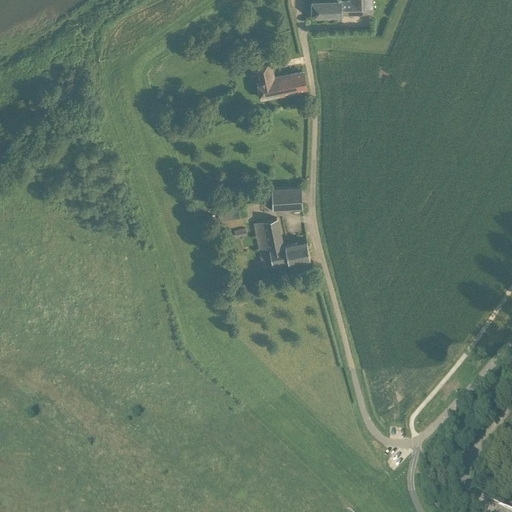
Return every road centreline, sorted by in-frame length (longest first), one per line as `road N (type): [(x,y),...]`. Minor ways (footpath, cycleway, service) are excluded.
road 1 (unclassified): [(417,440),(386,441),(360,404),(317,242),(313,92),(298,0)]
road 2 (tertiary): [(498,511),(470,497),(461,472),(511,406)]
road 3 (unclassified): [(417,440),(511,338)]
